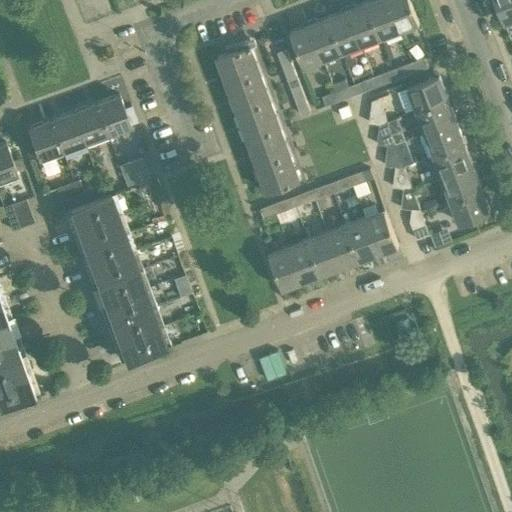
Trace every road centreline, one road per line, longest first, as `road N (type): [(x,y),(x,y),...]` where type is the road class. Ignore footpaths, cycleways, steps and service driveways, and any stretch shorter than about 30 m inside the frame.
road 1 (residential): [(86,397),(424,272)]
road 2 (residential): [(424,272),(509,511)]
road 3 (residential): [(200,162),(152,31),(233,0)]
road 4 (residential): [(86,397),(25,231)]
road 5 (residential): [(511,139),(458,0)]
